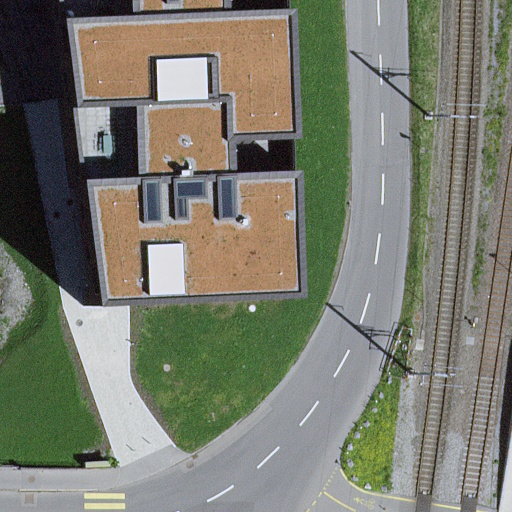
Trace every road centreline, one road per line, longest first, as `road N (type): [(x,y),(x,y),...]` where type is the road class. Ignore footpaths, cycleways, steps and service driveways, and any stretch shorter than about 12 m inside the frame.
road 1 (tertiary): [(377,0),(384,180),(365,310),(349,353),(303,425),(233,488)]
road 2 (residential): [(180,511),(100,356),(0,76)]
